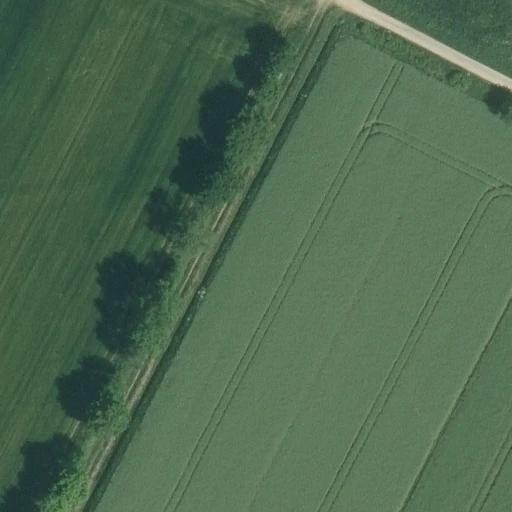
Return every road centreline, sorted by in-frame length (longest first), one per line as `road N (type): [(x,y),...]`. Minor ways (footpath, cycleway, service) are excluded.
road 1 (track): [(69,511),(333,11)]
road 2 (track): [(511,102),(309,0)]
